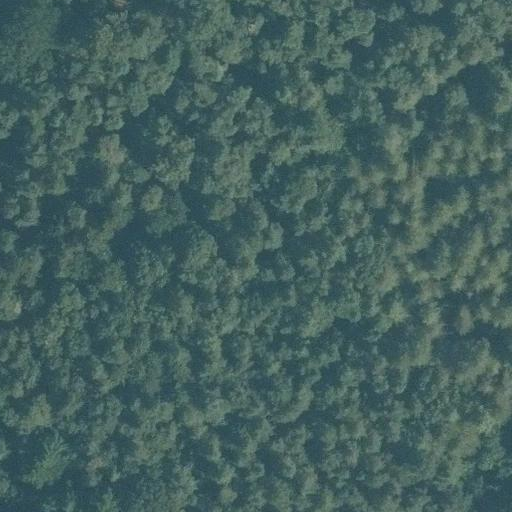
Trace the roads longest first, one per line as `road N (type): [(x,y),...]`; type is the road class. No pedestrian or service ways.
road 1 (track): [(160,227),(511,35)]
road 2 (track): [(0,315),(160,227)]
